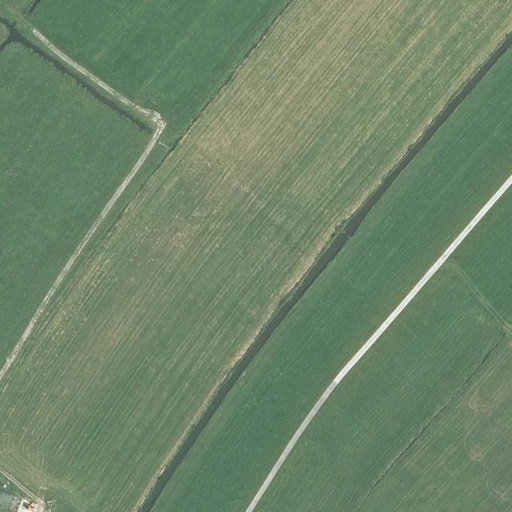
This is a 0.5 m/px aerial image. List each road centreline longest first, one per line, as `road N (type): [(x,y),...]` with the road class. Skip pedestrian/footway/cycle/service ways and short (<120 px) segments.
road 1 (track): [(34,30),(156,118),(160,131),(0,381)]
road 2 (track): [(511,178),(337,379),(249,511)]
